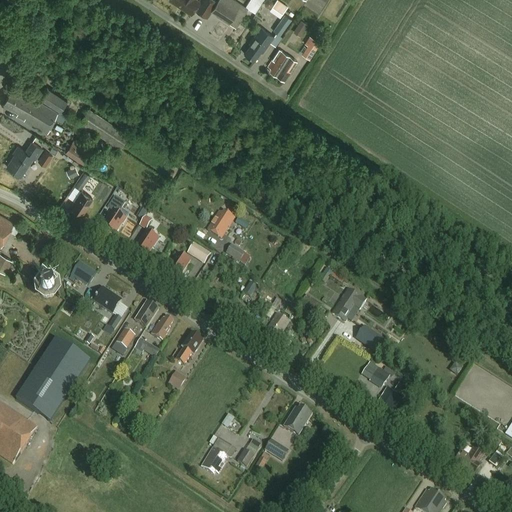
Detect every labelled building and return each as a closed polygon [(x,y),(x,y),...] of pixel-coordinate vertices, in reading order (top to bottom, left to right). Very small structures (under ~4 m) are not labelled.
[(169,0),(169,1),(191,15),(194,9),(209,18),(212,13),(237,29),(250,9),(235,0),(217,0),(218,0),(217,0),(169,0)] [(255,13),(263,0),(250,0),(246,7),(250,9),(255,13)] [(268,8),(272,7),(273,5),(273,2),(270,0),(268,0),(267,0),(265,3),(266,6),(268,8)] [(280,18),(283,14),(288,6),(278,0),(277,0),(272,7),(270,11),(280,18)] [(284,14),(272,30),(276,33),(270,41),(276,44),(281,36),(280,35),(291,19),(284,14)] [(308,25),(301,20),(293,32),(300,37),(308,25)] [(262,52),(273,36),(259,27),(249,43),(252,44),(245,54),(254,60),(260,51),(262,52)] [(309,59),(319,43),(308,36),(304,43),(307,45),(301,54),(309,59)] [(279,49),(268,66),(271,68),(269,70),(277,75),(289,56),(279,49)] [(289,56),(277,75),(284,80),(296,60),(289,56)] [(60,110),(67,99),(47,86),(40,97),(60,110)] [(21,94),(11,89),(4,104),(18,113),(16,116),(47,133),(47,134),(55,119),(58,113),(34,98),(23,91),(21,94)] [(119,148),(129,134),(88,108),(79,123),(119,148)] [(36,160),(42,149),(30,142),(24,152),(16,147),(12,154),(14,155),(6,168),(20,177),(32,157),(36,160)] [(83,164),(90,154),(71,142),(65,153),(83,164)] [(54,156),(45,150),(38,161),(53,171),(60,159),(55,155),(54,156)] [(79,175),(76,168),(70,170),(74,177),(79,175)] [(80,190),(90,176),(84,172),(75,186),(80,190)] [(80,192),(70,207),(81,214),(91,199),(80,192)] [(112,213),(102,228),(113,236),(120,225),(121,226),(125,221),(116,216),(124,204),(113,197),(106,209),(112,213)] [(220,240),(234,218),(223,211),(221,214),(219,212),(206,231),(220,240)] [(0,246),(1,247),(14,224),(0,215),(0,246)] [(145,232),(152,222),(145,218),(138,227),(145,232)] [(145,233),(135,249),(146,257),(152,248),(153,249),(158,241),(150,236),(153,231),(149,228),(146,234),(145,233)] [(204,266),(210,256),(193,245),(187,255),(204,266)] [(245,255),(231,246),(226,254),(240,264),(245,255)] [(11,261),(0,254),(0,270),(4,273),(11,261)] [(188,263),(177,256),(167,271),(178,278),(188,263)] [(95,274),(79,262),(70,276),(86,287),(95,274)] [(333,274),(327,269),(318,281),(325,286),(333,274)] [(251,298),(258,288),(250,283),(244,294),(251,298)] [(40,296),(40,297),(40,298),(40,299),(41,300),(41,301),(42,302),(43,303),(43,304),(44,304),(45,305),(46,305),(47,305),(48,306),(49,306),(51,306),(52,305),(53,305),(53,304),(54,304),(55,303),(56,302),(56,301),(57,300),(57,299),(58,298),(58,297),(58,296),(58,295),(57,294),(57,293),(56,292),(56,291),(55,290),(54,289),(53,289),(52,288),(51,288),(50,288),(49,288),(47,288),(46,288),(44,289),(43,290),(42,291),(41,292),(41,293),(40,294),(40,295),(40,296)] [(112,315),(120,302),(101,290),(93,303),(112,315)] [(341,298),(331,314),(344,322),(353,308),(360,312),(366,302),(349,291),(343,300),(341,298)] [(315,316),(321,306),(302,294),(295,304),(315,316)] [(274,311),(280,302),(276,299),(270,308),(274,311)] [(146,304),(134,321),(145,328),(157,311),(146,304)] [(282,343),(284,339),(279,336),(288,322),(276,314),(262,335),(265,336),(263,340),(279,350),(284,344),(282,343)] [(107,326),(103,332),(111,337),(121,321),(114,317),(108,327),(107,326)] [(168,330),(172,322),(165,318),(164,320),(162,319),(159,323),(158,323),(151,335),(162,342),(169,330),(168,330)] [(374,355),(383,341),(363,328),(354,341),(374,355)] [(126,350),(134,337),(124,331),(115,344),(126,350)] [(93,338),(89,335),(84,343),(88,346),(93,338)] [(177,351),(172,358),(183,366),(191,355),(192,356),(202,342),(191,335),(182,348),(183,349),(181,353),(177,351)] [(51,423),(90,363),(56,340),(17,400),(51,423)] [(139,340),(134,350),(142,355),(143,353),(146,354),(144,357),(153,362),(159,353),(139,340)] [(381,390),(390,376),(369,363),(361,376),(369,381),(369,382),(381,390)] [(462,370),(454,364),(449,372),(456,377),(462,370)] [(178,392),(186,379),(175,372),(167,385),(178,392)] [(386,390),(372,411),(386,420),(407,389),(399,384),(392,394),(386,390)] [(0,457),(12,466),(36,430),(0,405),(0,457)] [(295,410),(283,428),(298,437),(311,416),(299,409),(298,411),(295,410)] [(229,415),(223,425),(229,429),(235,419),(229,415)] [(216,476),(227,459),(224,457),(229,449),(217,441),(199,469),(211,477),(213,474),(216,476)] [(282,462),(287,453),(270,441),(264,451),(282,462)] [(481,467),(478,465),(483,456),(473,449),(468,457),(462,453),(452,466),(472,479),(481,467)] [(246,469),(254,457),(244,451),(236,463),(246,469)] [(495,453),(487,463),(494,469),(501,460),(505,464),(507,461),(503,458),(502,458),(495,453)] [(262,470),(269,461),(263,457),(256,467),(262,470)] [(428,511),(435,500),(438,496),(431,491),(429,494),(426,492),(415,510),(418,511),(428,511)] [(435,500),(428,511),(441,511),(446,505),(444,504),(446,500),(438,496),(435,500)]
